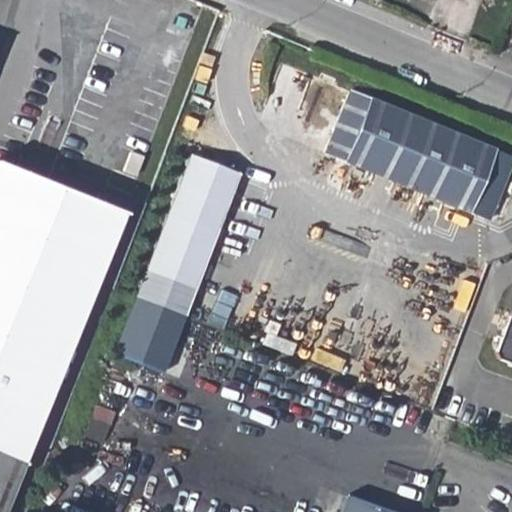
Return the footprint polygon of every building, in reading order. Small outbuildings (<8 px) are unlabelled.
[(271,88),(295,99),(302,80),(279,70),(271,88)] [(322,154),(490,222),(511,168),(511,155),(348,89),(322,154)] [(239,177),(190,158),(189,161),(238,180),(239,177)] [(114,348),(163,368),(238,180),(189,161),(114,348)] [(0,511),(3,511),(124,214),(0,163),(0,511)] [(511,313),(507,312),(490,356),(496,367),(511,372),(511,313)] [(163,368),(114,348),(113,351),(162,370),(163,368)] [(389,511),(347,497),(341,511),(389,511)]
